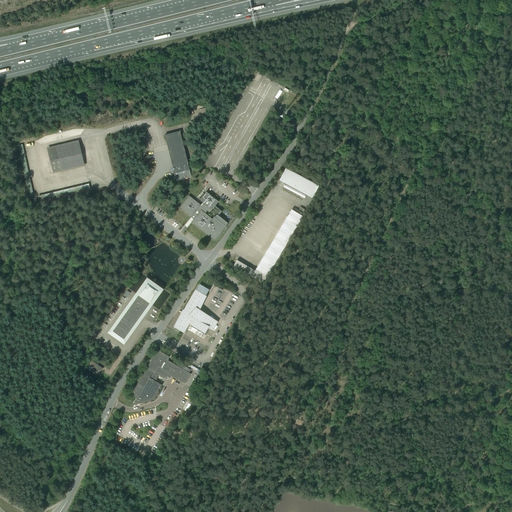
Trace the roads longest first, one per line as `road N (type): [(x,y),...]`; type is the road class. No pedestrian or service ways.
road 1 (unclassified): [(68,499),(117,388),(295,137),(354,9)]
road 2 (track): [(426,160),(417,162),(325,353)]
road 3 (motorway): [(210,0),(8,49)]
road 4 (track): [(511,220),(355,109)]
road 5 (motorway): [(152,31),(322,0)]
road 6 (motorway): [(0,67),(152,31)]
road 7 (motorway): [(152,31),(277,0)]
road 8 (track): [(511,395),(456,511)]
